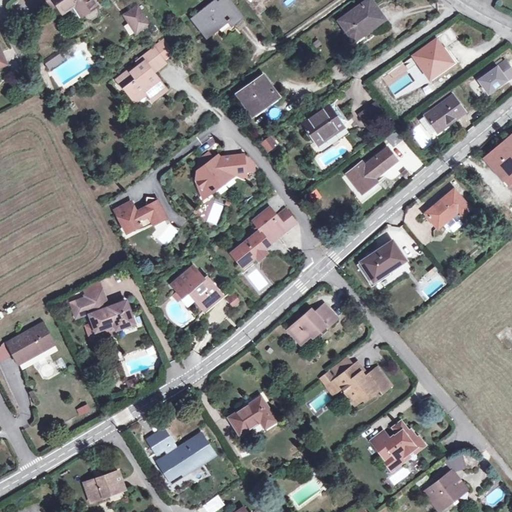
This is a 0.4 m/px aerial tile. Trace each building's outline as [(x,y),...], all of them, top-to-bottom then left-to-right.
[(45,0),(53,11),(58,8),(62,13),(75,4),(82,15),(85,20),(91,21),(97,17),(98,12),(95,7),(96,6),(91,0),(45,0)] [(206,38),(228,20),(232,25),(242,17),(228,0),(221,0),(216,5),(214,2),(191,19),(206,38)] [(369,0),(340,21),(354,40),(384,19),(369,0)] [(137,6),(124,15),(136,33),(148,24),(137,6)] [(444,65),(451,61),(436,40),(414,55),(429,78),(445,68),(444,65)] [(152,49),(153,49),(161,60),(171,53),(161,41),(152,49)] [(150,70),(161,60),(153,49),(136,62),(139,65),(129,74),(120,80),(126,87),(123,89),(131,99),(143,89),(146,94),(150,99),(155,94),(158,97),(166,90),(153,74),(150,70)] [(44,62),(48,71),(64,63),(60,55),(44,62)] [(165,65),(161,60),(150,70),(153,74),(165,65)] [(478,81),(487,94),(505,81),(505,80),(511,74),(511,72),(504,62),(478,81)] [(116,80),(123,89),(126,87),(120,80),(129,74),(127,71),(116,80)] [(263,104),(265,107),(278,97),(262,76),(237,94),(250,113),(263,104)] [(19,81),(21,87),(28,85),(25,79),(19,81)] [(134,103),(146,94),(143,89),(131,99),(134,103)] [(433,102),(437,107),(452,96),(449,91),(433,102)] [(464,112),(452,96),(437,107),(425,116),(436,131),(450,121),(451,122),(464,112)] [(330,106),(343,125),(347,122),(334,103),(330,106)] [(386,118),(376,103),(359,115),(369,130),(386,118)] [(252,116),(265,107),(263,104),(250,113),(252,116)] [(343,125),(330,106),(329,105),(301,125),(316,146),(344,126),(343,125)] [(267,154),(278,146),(271,136),(260,143),(267,154)] [(511,166),(511,137),(487,159),(501,176),(511,166)] [(356,181),(354,183),(362,194),(376,182),(373,178),(397,160),(387,148),(364,166),(361,163),(349,172),(356,181)] [(216,189),(235,175),(246,174),(244,155),(222,157),(223,160),(217,164),(214,159),(209,152),(200,159),(196,180),(204,188),(213,191),(214,192),(216,190),(216,189)] [(503,178),(511,170),(511,166),(501,176),(503,178)] [(347,174),(354,183),(356,181),(349,172),(347,174)] [(204,188),(196,180),(203,198),(213,191),(204,188)] [(454,191),(433,207),(436,211),(428,217),(438,229),(445,223),(449,228),(462,218),(461,217),(470,210),(454,191)] [(132,202),(115,211),(127,233),(141,225),(140,222),(150,217),(153,224),(156,230),(170,223),(167,217),(158,198),(147,197),(146,208),(137,212),(132,202)] [(425,214),(428,217),(436,211),(433,207),(425,214)] [(269,244),(296,223),(286,210),(277,218),(269,209),(253,221),(260,230),(248,240),(231,253),(240,264),(247,258),(249,261),(256,256),(256,253),(260,250),(263,250),(270,245),(269,244)] [(141,225),(127,233),(143,229),(153,224),(150,217),(140,222),(141,225)] [(258,227),(246,237),(248,240),(260,230),(258,227)] [(361,262),(373,280),(404,260),(393,241),(361,262)] [(256,256),(258,259),(266,253),(263,250),(260,250),(256,253),(256,256)] [(240,264),(242,267),(249,261),(247,258),(240,264)] [(204,279),(193,266),(179,278),(184,285),(179,290),(184,296),(189,292),(195,299),(204,310),(222,295),(207,277),(204,279)] [(108,309),(107,306),(102,290),(85,296),(86,298),(91,313),(92,315),(90,315),(95,332),(114,325),(116,330),(134,324),(126,303),(118,306),(108,309)] [(184,296),(182,298),(188,305),(195,299),(189,292),(184,296)] [(233,292),(225,298),(233,309),(242,303),(233,292)] [(222,295),(204,310),(206,312),(229,293),(224,293),(222,295)] [(91,313),(86,298),(71,303),(76,318),(91,313)] [(301,344),(323,324),(326,328),(337,319),(324,305),(314,314),(311,311),(289,330),(301,344)] [(8,344),(22,370),(57,351),(43,324),(8,344)] [(319,377),(327,387),(334,382),(353,368),(345,357),(319,377)] [(353,368),(334,382),(340,391),(342,389),(353,403),(361,396),(363,399),(370,393),(372,396),(379,390),(382,394),(389,388),(386,384),(389,382),(378,369),(369,376),(368,375),(365,377),(362,373),(364,371),(358,364),(353,368)] [(340,391),(334,382),(327,387),(334,396),(340,391)] [(365,401),(372,396),(370,393),(363,399),(365,401)] [(354,405),(363,399),(361,396),(353,403),(354,405)] [(229,418),(240,436),(261,423),(266,429),(277,422),(266,405),(268,405),(262,397),(229,418)] [(80,417),(91,410),(87,403),(76,410),(80,417)] [(388,464),(397,466),(408,457),(406,455),(412,450),(414,453),(424,445),(419,438),(417,439),(411,431),(409,433),(401,423),(392,429),(397,435),(393,438),(394,439),(391,442),(383,432),(371,442),(388,464)] [(201,436),(180,449),(182,453),(178,456),(175,451),(163,431),(149,440),(157,453),(164,449),(169,456),(159,463),(163,470),(165,468),(171,478),(185,469),(187,472),(214,455),(201,436)] [(212,448),(216,454),(221,450),(217,445),(212,448)] [(479,458),(470,454),(467,452),(460,454),(462,462),(465,470),(468,470),(470,469),(472,469),(475,468),(477,467),(479,458)] [(462,462),(460,454),(446,463),(452,472),(453,473),(465,470),(462,462)] [(165,468),(163,470),(171,483),(187,472),(185,469),(171,478),(165,468)] [(85,484),(91,501),(124,490),(118,472),(85,484)] [(457,492),(464,486),(453,473),(452,472),(425,492),(429,498),(431,500),(433,498),(438,505),(443,502),(446,505),(459,495),(457,492)] [(466,489),(464,486),(457,492),(459,495),(466,489)] [(218,494),(203,505),(208,511),(214,511),(225,504),(218,494)] [(433,498),(431,500),(438,510),(446,505),(443,502),(438,505),(433,498)]
